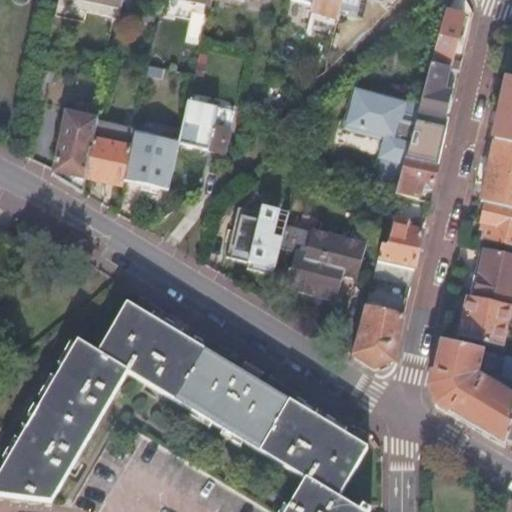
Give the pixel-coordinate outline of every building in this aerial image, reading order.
[(313,0),(290,0),(290,4),(311,9),(313,0)] [(313,0),(311,9),(310,15),(338,23),(343,0),(313,0)] [(343,0),(338,23),(335,34),(351,38),(360,0),(361,0),(383,5),(384,0),(343,0)] [(466,12),(448,8),(432,64),(452,69),(466,12)] [(232,52),(254,57),(259,35),(250,33),(249,40),(236,37),(232,52)] [(450,71),(431,66),(419,111),(416,124),(446,131),(448,121),(443,120),(449,96),(443,95),(450,71)] [(494,145),(511,149),(511,83),(507,82),(494,145)] [(416,124),(419,111),(357,94),(346,131),(386,143),(381,161),(386,162),(378,188),(397,193),(404,169),(406,162),(416,124)] [(188,105),(179,146),(208,153),(209,151),(218,113),(188,105)] [(219,109),(218,113),(209,151),(223,155),(233,112),(219,109)] [(123,130),(98,125),(98,127),(94,147),(87,179),(123,188),(125,181),(134,136),(135,133),(131,132),(135,115),(126,114),(123,130)] [(65,120),(54,173),(53,177),(84,196),(87,179),(94,147),(98,127),(65,120)] [(416,124),(406,162),(438,168),(446,131),(416,124)] [(134,136),(125,181),(168,191),(179,146),(134,136)] [(511,149),(494,145),(480,204),(485,205),(511,212),(511,149)] [(283,157),(277,155),(276,156),(270,178),(277,180),(283,157)] [(276,156),(247,185),(264,196),(264,198),(265,198),(270,178),(276,156)] [(406,162),(404,169),(397,193),(395,198),(417,202),(421,190),(432,192),(438,168),(406,162)] [(270,178),(265,198),(282,202),(287,182),(277,180),(270,178)] [(511,249),(511,212),(485,205),(480,227),(484,228),(481,242),(511,249)] [(238,211),(226,260),(248,266),(247,271),(265,275),(280,215),(262,211),(260,216),(238,211)] [(287,217),(280,215),(265,275),(274,277),(287,217)] [(388,250),(382,248),(377,266),(414,272),(422,235),(407,232),(408,225),(394,222),(388,250)] [(295,256),(285,292),(332,305),(339,279),(356,283),(365,249),(310,235),(305,259),(295,256)] [(479,255),(469,300),(508,310),(511,293),(511,289),(503,287),(509,262),(479,255)] [(414,272),(377,266),(373,280),(411,287),(414,272)] [(511,311),(508,310),(469,300),(460,338),(502,348),(509,321),(511,321),(511,311)] [(23,439),(11,459),(0,479),(0,496),(53,503),(127,373),(305,480),(285,511),(357,511),(338,499),(366,450),(342,435),(321,423),(313,418),(293,407),(253,382),(239,374),(199,350),(179,338),(169,332),(150,321),(127,307),(97,356),(78,344),(75,348),(65,367),(58,379),(46,400),(41,408),(30,428),(23,439)] [(365,311),(352,359),(375,373),(393,364),(403,320),(365,311)] [(154,315),(150,321),(169,332),(173,326),(154,315)] [(183,332),(179,338),(199,350),(203,344),(183,332)] [(436,409),(506,451),(509,443),(511,431),(511,361),(439,343),(428,392),(436,409)] [(59,363),(65,367),(75,348),(69,345),(59,363)] [(242,363),(239,374),(253,382),(260,374),(242,363)] [(40,396),(46,400),(58,379),(52,375),(40,396)] [(297,400),(293,407),(313,418),(316,412),(297,400)] [(23,424),(30,428),(41,408),(35,405),(23,424)] [(321,423),(342,435),(345,429),(325,417),(321,423)] [(6,456),(11,459),(23,439),(17,436),(6,456)]
